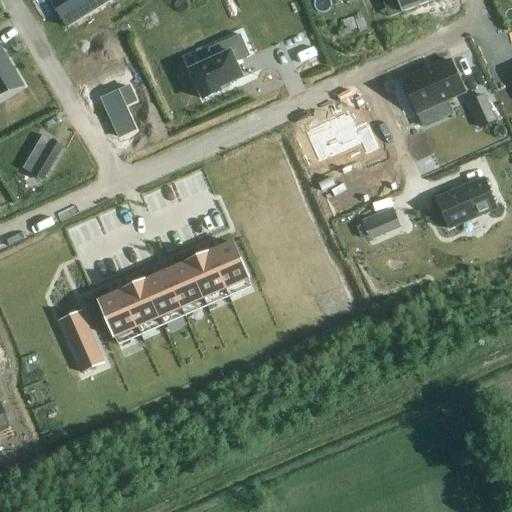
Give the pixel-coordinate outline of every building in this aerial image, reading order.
[(397,0),(401,10),(427,0),(397,0)] [(214,60),(190,71),(204,100),(221,92),(219,89),(242,78),(236,64),(250,57),(240,35),(209,49),(214,60)] [(0,90),(19,79),(24,89),(26,88),(0,44),(0,90)] [(0,89),(0,96),(25,88),(20,78),(6,86),(0,89)] [(348,112),(304,132),(318,163),(362,144),(367,154),(378,149),(368,126),(357,131),(348,112)] [(43,157),(33,175),(43,181),(63,148),(52,142),(43,157)] [(484,179),(437,200),(450,229),(497,208),(484,179)] [(369,237),(399,225),(393,210),(363,223),(369,237)] [(111,297),(100,302),(118,344),(252,286),(233,244),(222,249),(198,259),(178,268),(155,278),(134,287),(111,297)] [(85,319),(63,329),(82,373),(104,364),(85,319)]
